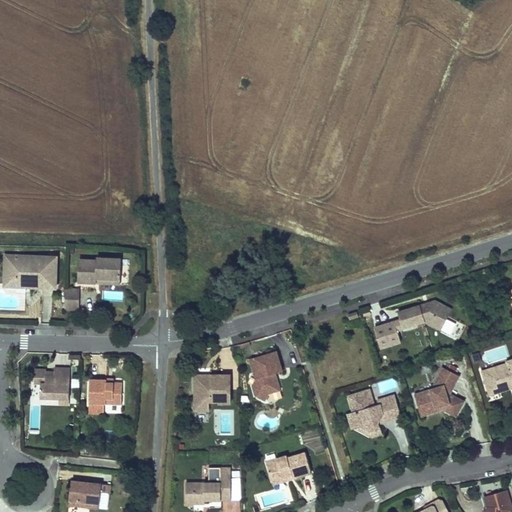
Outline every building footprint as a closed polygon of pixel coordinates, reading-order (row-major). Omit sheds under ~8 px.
[(16,255),(5,255),(5,263),(16,264),(16,255)] [(56,285),(56,255),(16,255),(16,264),(5,263),(5,277),(16,277),(16,285),(56,285)] [(123,277),(123,256),(98,256),(98,260),(80,259),(80,281),(98,282),(98,277),(123,277)] [(79,289),(65,289),(65,308),(79,308),(79,289)] [(104,300),(123,299),(123,290),(103,291),(104,300)] [(435,301),(398,312),(403,329),(426,322),(435,319),(445,324),(452,310),(435,301)] [(441,331),(445,324),(435,319),(426,322),(441,331)] [(276,351),(250,359),(256,378),(252,385),(255,394),(265,399),(268,392),(280,389),(275,373),(282,370),(276,351)] [(498,388),(500,394),(508,391),(510,387),(511,386),(511,360),(508,362),(509,364),(507,364),(482,371),(488,391),(498,388)] [(71,397),(71,366),(55,366),(55,370),(55,374),(47,374),(46,374),(46,382),(41,382),(41,397),(61,397),(71,397)] [(47,368),(35,367),(35,381),(41,382),(46,382),(46,374),(47,374),(47,370),(47,368)] [(441,407),(442,411),(456,418),(464,402),(450,395),(459,377),(442,368),(431,390),(414,395),(418,410),(434,406),(435,409),(441,407)] [(229,403),(229,374),(193,374),(193,401),(207,401),(211,401),(211,399),(218,399),(218,401),(218,403),(229,403)] [(124,402),(124,381),(115,381),(107,381),(107,377),(91,377),(90,402),(124,402)] [(498,388),(488,391),(490,397),(500,394),(498,388)] [(361,426),(370,431),(372,437),(381,434),(378,424),(378,423),(380,420),(383,419),(384,421),(400,416),(393,396),(378,401),(380,406),(374,407),(369,390),(348,397),(353,414),(348,415),(352,429),(355,428),(361,426)] [(207,401),(193,401),(193,410),(207,410),(207,401)] [(434,406),(418,410),(420,417),(442,411),(441,407),(435,409),(434,406)] [(361,426),(355,428),(372,437),(370,431),(361,426)] [(292,473),(293,476),(312,470),(305,450),(287,456),(287,454),(266,460),(271,479),(292,473)] [(241,468),(233,468),(233,500),(241,499),(241,468)] [(203,499),(230,499),(230,472),(219,473),(219,481),(200,481),(200,488),(191,488),(192,503),(193,503),(203,503),(203,499)] [(293,476),(292,473),(271,479),(273,483),(293,476)] [(110,493),(111,484),(73,480),(71,499),(89,501),(88,507),(100,508),(101,492),(110,493)] [(200,488),(200,481),(185,481),(185,503),(192,503),(191,488),(200,488)] [(483,508),(482,511),(511,511),(511,508),(510,509),(504,491),(485,498),(488,506),(483,508)] [(479,500),(483,508),(488,506),(485,498),(479,500)] [(429,508),(421,511),(445,511),(440,502),(437,500),(429,505),(429,508)]
